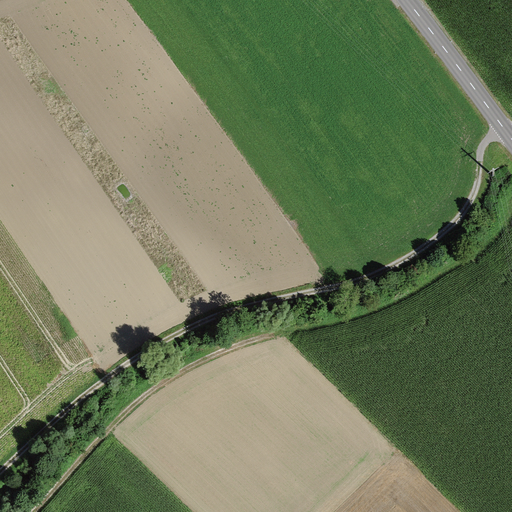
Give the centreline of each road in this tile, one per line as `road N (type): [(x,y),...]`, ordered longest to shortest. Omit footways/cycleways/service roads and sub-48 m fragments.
road 1 (track): [(0,471),(61,413),(187,327),(348,284),(407,257),(458,218),(478,178),(481,147),(491,135),(511,131)]
road 2 (track): [(30,511),(108,426),(159,384),(209,355),(293,330)]
road 3 (tertiary): [(511,138),(406,0)]
